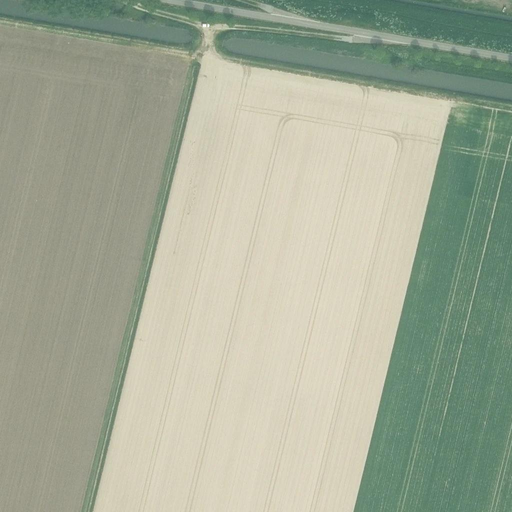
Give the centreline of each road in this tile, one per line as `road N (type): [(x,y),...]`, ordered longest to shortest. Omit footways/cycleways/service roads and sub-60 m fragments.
road 1 (unclassified): [(167,0),(511,57)]
road 2 (track): [(390,37),(208,27),(124,0)]
